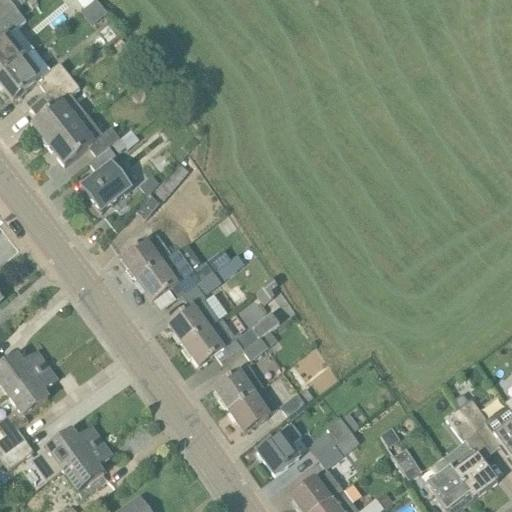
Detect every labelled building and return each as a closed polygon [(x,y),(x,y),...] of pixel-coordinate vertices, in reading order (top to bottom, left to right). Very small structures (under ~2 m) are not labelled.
[(0,0),(0,24),(16,11),(7,0),(0,0)] [(94,4),(90,0),(73,0),(83,12),(94,4)] [(0,43),(0,79),(33,53),(17,31),(26,24),(16,11),(0,24),(0,38),(2,42),(0,43)] [(121,42),(114,48),(119,55),(127,49),(121,42)] [(37,86),(47,98),(70,80),(60,67),(50,75),(33,53),(0,79),(0,86),(14,105),(37,86)] [(32,128),(49,149),(78,126),(77,126),(62,107),(80,92),(70,80),(47,98),(56,110),(32,128)] [(89,151),(97,161),(110,151),(114,147),(120,142),(111,132),(102,139),(86,119),(77,126),(78,126),(49,149),(65,170),(89,151)] [(114,147),(120,155),(126,150),(127,152),(139,143),(132,133),(120,142),(114,147)] [(110,151),(97,161),(88,167),(101,183),(85,195),(102,217),(123,200),(122,199),(132,191),(121,177),(127,173),(110,151)] [(166,199),(181,181),(171,173),(159,187),(156,191),(166,199)] [(139,189),(148,200),(150,198),(156,191),(159,187),(152,179),(139,189)] [(145,222),(159,206),(150,198),(148,200),(136,214),(145,222)] [(121,263),(137,285),(172,259),(157,238),(146,246),(146,245),(121,263)] [(189,249),(188,248),(172,259),(137,285),(153,306),(171,292),(194,275),(180,256),(189,249)] [(210,264),(207,267),(214,277),(218,274),(210,264)] [(218,274),(214,277),(221,286),(237,274),(231,265),(218,274)] [(214,277),(207,267),(194,275),(171,292),(179,302),(196,290),(214,277)] [(202,299),(221,286),(214,277),(196,290),(202,299)] [(277,290),(271,282),(261,289),(261,290),(254,296),(263,308),(274,300),(270,296),(277,290)] [(237,286),(228,293),(238,307),(248,300),(237,286)] [(256,301),(239,312),(246,322),(263,311),(256,301)] [(168,328),(184,349),(219,323),(204,303),(193,311),(192,310),(168,328)] [(219,323),(184,349),(200,371),(235,345),(242,355),(270,335),(269,334),(278,327),(271,316),(241,338),(239,335),(234,339),(221,322),(219,323)] [(276,344),(270,335),(242,355),(249,365),(267,352),(266,351),(276,344)] [(0,386),(8,398),(47,370),(37,357),(23,367),(17,359),(2,370),(0,367),(0,386)] [(47,370),(8,398),(17,411),(0,423),(0,435),(4,441),(0,443),(0,461),(1,463),(26,444),(17,431),(28,423),(25,419),(48,402),(42,394),(57,384),(47,370)] [(214,392),(230,415),(262,391),(248,370),(240,376),(239,375),(214,392)] [(262,391),(230,415),(244,436),(269,420),(267,416),(276,411),(262,391)] [(313,401),(306,391),(279,410),(286,420),(313,401)] [(455,405),(460,411),(467,406),(462,399),(455,405)] [(458,412),(475,435),(488,426),(487,423),(471,402),(467,406),(460,411),(458,412)] [(501,449),(511,463),(511,413),(508,407),(497,416),(504,426),(492,436),(501,449)] [(446,422),(462,445),(475,435),(458,412),(446,422)] [(349,417),(340,423),(340,422),(326,432),(329,435),(310,450),(308,451),(309,451),(317,463),(351,436),(359,430),(349,417)] [(299,462),(298,460),(289,448),(301,440),(293,429),(257,455),(275,480),(299,462)] [(47,452),(63,474),(102,446),(92,432),(77,442),(71,435),(47,452)] [(388,452),(396,447),(397,440),(392,432),(380,441),(388,452)] [(351,436),(317,463),(324,472),(358,446),(351,436)] [(34,455),(26,444),(1,463),(4,467),(9,473),(34,455)] [(102,446),(63,474),(78,495),(109,473),(103,465),(111,459),(102,446)] [(474,453),(450,470),(474,502),(498,484),(474,453)] [(407,463),(397,470),(421,507),(434,498),(427,488),(421,481),(428,471),(407,463)] [(434,498),(444,511),(461,511),(474,502),(450,470),(427,488),(434,498)] [(291,500),(299,511),(320,511),(343,495),(328,474),(316,483),(315,482),(291,500)] [(355,511),(343,495),(320,511),(355,511)] [(385,495),(363,511),(384,511),(393,505),(385,495)] [(149,511),(141,500),(122,511),(149,511)] [(417,511),(411,502),(396,511),(417,511)]
